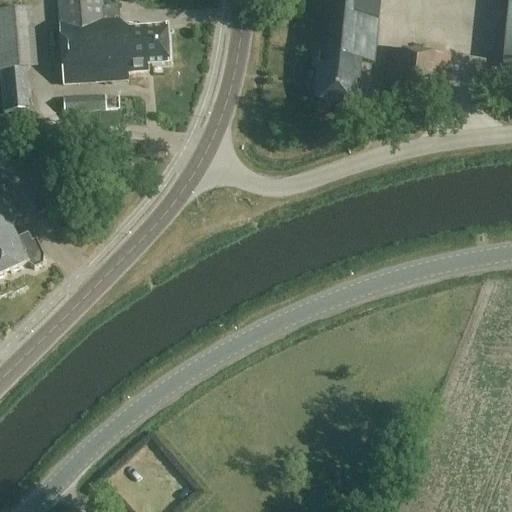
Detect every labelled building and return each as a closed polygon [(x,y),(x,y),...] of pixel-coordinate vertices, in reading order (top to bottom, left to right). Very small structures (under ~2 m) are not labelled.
[(103,8),(102,0),(56,0),(64,88),(128,84),(128,76),(148,75),(148,68),(171,67),(169,30),(129,32),(119,21),(118,7),(103,8)] [(381,0),(315,0),(311,44),(314,45),(312,58),(314,59),(313,71),(318,71),(317,84),(320,84),(318,102),(354,106),(358,64),(374,66),(381,0)] [(37,70),(32,12),(0,14),(0,81),(3,115),(29,113),(25,72),(37,70)] [(448,58),(388,53),(385,87),(446,93),(448,58)] [(105,114),(104,99),(63,102),(64,116),(105,114)] [(84,211),(60,146),(28,158),(52,223),(84,211)] [(17,218),(0,180),(0,280),(30,267),(34,271),(43,267),(45,260),(37,243),(32,245),(28,236),(18,241),(12,229),(17,218)]
